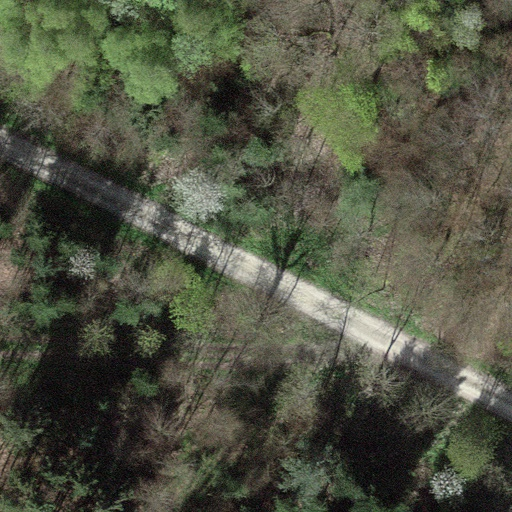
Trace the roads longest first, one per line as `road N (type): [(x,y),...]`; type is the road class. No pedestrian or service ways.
road 1 (track): [(511,404),(0,153)]
road 2 (track): [(379,342),(227,353),(0,346)]
